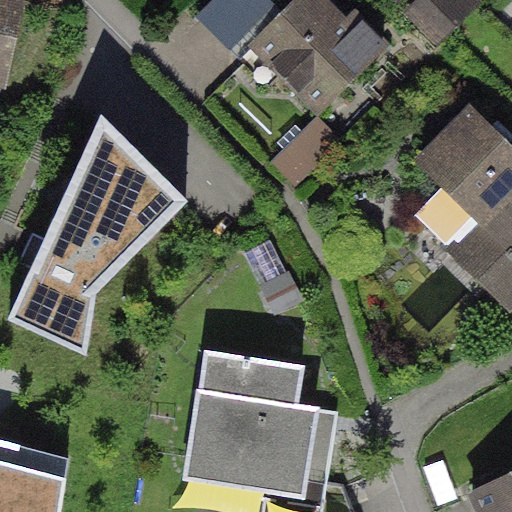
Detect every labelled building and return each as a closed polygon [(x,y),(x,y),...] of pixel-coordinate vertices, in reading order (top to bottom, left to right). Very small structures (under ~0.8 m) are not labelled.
[(0,0),(0,81),(21,86),(37,0),(0,0)] [(356,35),(320,0),(304,0),(258,47),(322,111),(385,48),(364,27),(356,35)] [(476,10),(465,0),(428,0),(412,17),(440,45),(476,10)] [(447,187),(416,218),(509,307),(511,303),(511,211),(504,204),(511,195),(511,151),(474,115),(424,166),(447,187)] [(190,218),(105,130),(10,336),(87,371),(98,312),(190,218)] [(327,156),(307,136),(279,164),(299,184),(327,156)] [(308,373),(210,357),(189,489),(304,506),(318,415),(302,412),(308,373)] [(68,511),(72,485),(0,468),(0,511),(68,511)] [(511,511),(511,477),(475,495),(483,511),(511,511)]
